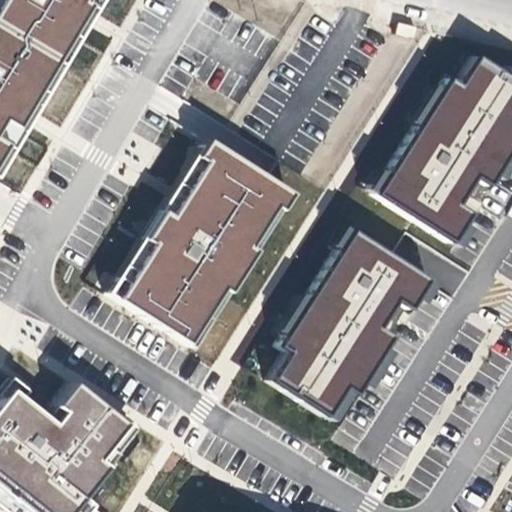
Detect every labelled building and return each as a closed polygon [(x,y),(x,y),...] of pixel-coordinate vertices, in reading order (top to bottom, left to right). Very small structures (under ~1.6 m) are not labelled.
[(0,0),(0,161),(94,0),(0,0)] [(439,77),(366,193),(444,242),(461,213),(448,203),(456,190),(472,198),(511,134),(511,124),(506,120),(511,110),(511,83),(468,55),(449,85),(439,77)] [(284,193),(198,138),(100,293),(185,347),(284,193)] [(419,278),(341,230),(270,344),(279,353),(261,381),(316,415),(335,384),(346,390),(379,337),(366,328),(377,311),(393,321),(419,278)] [(0,392),(0,510),(2,511),(89,511),(73,500),(106,456),(99,449),(116,424),(64,382),(38,418),(2,390),(0,392)]
